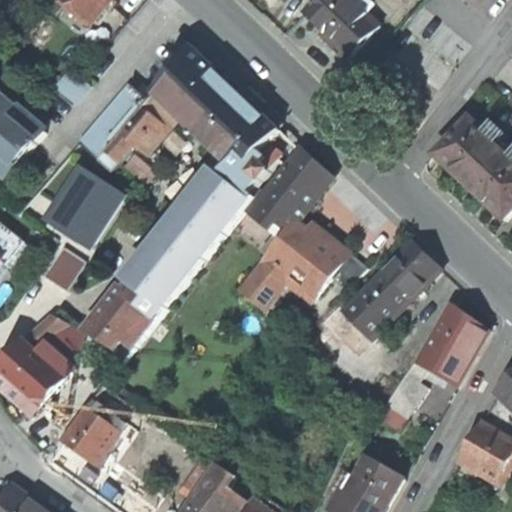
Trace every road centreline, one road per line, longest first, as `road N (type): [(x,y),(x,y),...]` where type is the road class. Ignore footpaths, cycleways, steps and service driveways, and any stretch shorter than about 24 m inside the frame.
road 1 (tertiary): [(396,176),(210,0)]
road 2 (residential): [(417,511),(511,341)]
road 3 (residential): [(396,176),(511,37)]
road 4 (tertiary): [(511,290),(396,176)]
